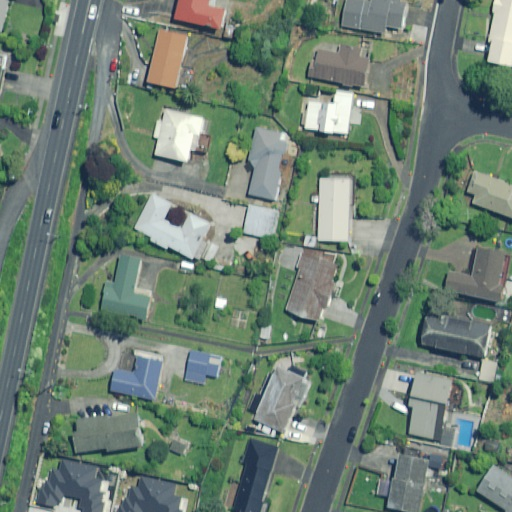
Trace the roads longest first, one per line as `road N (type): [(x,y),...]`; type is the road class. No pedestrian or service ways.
road 1 (secondary): [(90,0),(0,420)]
road 2 (residential): [(315,511),(420,200),(439,106)]
